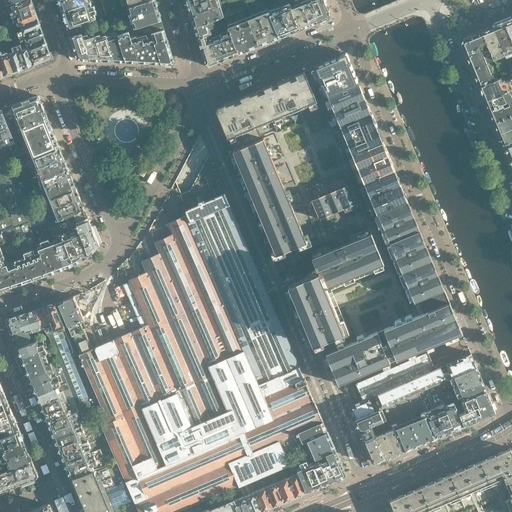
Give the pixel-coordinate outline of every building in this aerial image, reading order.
[(34,9),(31,0),(27,0),(13,6),(15,11),(11,13),(12,18),(34,9)] [(85,3),(84,0),(65,0),(59,2),(62,11),(85,3)] [(161,19),(154,0),(150,0),(132,6),(133,11),(124,14),(126,19),(131,17),(132,22),(136,21),(138,26),(149,23),(161,19)] [(191,16),(218,5),(216,0),(204,0),(188,7),(191,16)] [(258,15),(254,5),(251,0),(240,0),(242,5),(244,9),(249,7),(252,17),(248,19),(259,45),(269,42),(258,15)] [(320,21),(311,0),(301,4),(310,25),(320,21)] [(331,17),(323,0),(310,0),(311,0),(320,21),(331,17)] [(65,19),(93,10),(92,6),(87,8),(85,3),(62,11),(65,19)] [(299,29),(291,9),(289,4),(285,6),(284,4),(278,6),(289,33),(299,29)] [(310,25),(301,4),(291,9),(299,29),(310,25)] [(221,17),(218,5),(191,16),(195,27),(215,19),(221,17)] [(245,10),(244,9),(242,5),(238,7),(232,9),(234,14),(245,10)] [(289,33),(278,6),(273,8),(274,10),(269,13),(268,10),(258,15),(269,42),(279,38),(289,33)] [(38,19),(34,9),(12,18),(14,22),(18,20),(20,26),(38,19)] [(234,14),(232,9),(226,11),(224,16),(225,18),(234,14)] [(91,21),(89,16),(95,15),(93,10),(65,19),(67,28),(75,26),(91,21)] [(120,21),(117,11),(115,11),(110,13),(110,15),(113,23),(120,21)] [(41,28),(38,19),(20,26),(21,31),(17,33),(19,37),(41,28)] [(174,61),(164,30),(161,19),(149,23),(150,28),(153,38),(161,64),(172,64),(174,61)] [(214,31),(212,26),(214,25),(213,22),(216,21),(215,19),(195,27),(198,39),(209,34),(212,33),(214,31)] [(259,45),(248,19),(238,23),(249,49),(259,45)] [(511,19),(503,23),(511,44),(511,43),(511,19)] [(249,49),(238,23),(228,27),(229,30),(238,54),(249,49)] [(503,23),(492,28),(503,55),(509,53),(508,51),(511,48),(511,44),(503,23)] [(89,60),(81,35),(79,29),(76,30),(75,26),(67,28),(70,37),(75,51),(77,57),(80,60),(80,59),(89,60)] [(44,38),(41,28),(19,37),(20,42),(24,40),(26,45),(44,38)] [(492,28),(481,32),(492,57),(498,55),(499,57),(503,55),(492,28)] [(138,63),(129,34),(127,29),(116,33),(118,38),(125,62),(138,63)] [(238,54),(229,30),(219,34),(220,35),(228,58),(238,54)] [(150,63),(141,37),(137,39),(135,32),(129,34),(138,63),(150,63)] [(462,39),(460,43),(461,43),(471,69),(484,64),(493,60),(492,57),(481,32),(462,39)] [(101,61),(93,36),(89,38),(87,33),(81,35),(89,60),(101,61)] [(218,62),(211,39),(209,34),(198,39),(206,64),(209,66),(218,62)] [(112,61),(105,38),(101,39),(99,35),(93,36),(101,61),(112,61)] [(161,64),(153,38),(149,39),(148,35),(141,37),(150,63),(161,64)] [(228,58),(220,35),(211,39),(218,62),(228,58)] [(125,62),(118,38),(112,39),(111,36),(105,38),(112,61),(125,62)] [(48,48),(44,38),(26,45),(27,47),(30,55),(48,48)] [(33,64),(30,55),(27,47),(21,49),(20,45),(15,46),(24,68),(33,64)] [(24,68),(15,46),(11,48),(13,52),(8,54),(14,72),(24,68)] [(50,56),(50,55),(48,48),(30,55),(33,64),(49,58),(50,58),(50,57),(50,56)] [(14,72),(8,54),(2,56),(1,52),(0,52),(0,62),(5,75),(14,72)] [(218,107),(216,111),(218,116),(227,137),(219,140),(268,257),(407,199),(394,170),(382,141),(370,112),(358,83),(346,54),(218,107)] [(484,64),(471,69),(479,87),(495,80),(493,75),(489,76),(484,64)] [(479,87),(484,100),(509,90),(511,88),(511,77),(499,82),(498,79),(495,80),(479,87)] [(511,88),(509,90),(484,100),(489,111),(500,106),(499,103),(507,100),(508,103),(511,101),(511,88)] [(36,96),(2,109),(6,121),(11,120),(17,117),(43,107),(39,97),(38,95),(36,96)] [(500,106),(489,111),(493,122),(511,114),(511,101),(508,103),(509,107),(502,110),(500,106)] [(11,120),(6,121),(8,126),(19,122),(22,127),(47,117),(43,107),(17,117),(11,120)] [(2,109),(0,109),(0,129),(7,146),(10,155),(11,155),(10,152),(15,150),(14,148),(17,147),(15,142),(11,131),(8,126),(6,121),(2,109)] [(511,114),(493,122),(498,133),(509,128),(511,127),(511,114)] [(47,117),(22,127),(26,137),(51,127),(47,117)] [(51,127),(26,137),(30,148),(55,138),(51,127)] [(166,137),(170,130),(164,127),(160,133),(166,137)] [(511,127),(509,128),(498,133),(503,144),(511,140),(511,127)] [(15,130),(11,131),(15,142),(19,140),(15,130)] [(55,138),(30,148),(34,158),(59,148),(55,138)] [(511,140),(503,144),(511,166),(511,140)] [(59,148),(34,158),(38,168),(64,158),(59,148)] [(0,233),(2,233),(7,230),(17,227),(27,223),(28,222),(27,220),(23,209),(19,199),(16,190),(15,189),(12,182),(11,179),(6,169),(1,159),(0,156),(0,188),(0,189),(2,193),(4,197),(7,204),(10,211),(11,215),(7,216),(0,219),(0,233)] [(5,157),(1,159),(6,169),(13,166),(9,156),(5,157)] [(38,168),(34,170),(38,180),(42,178),(68,168),(64,158),(38,168)] [(13,166),(6,169),(11,179),(17,176),(13,166)] [(68,168),(42,178),(46,189),(72,179),(68,168)] [(17,176),(11,179),(12,182),(15,189),(21,187),(17,176)] [(72,179),(46,189),(50,199),(76,189),(72,179)] [(21,187),(15,189),(16,190),(19,199),(25,197),(21,187)] [(76,189),(50,199),(54,209),(80,199),(76,189)] [(74,296),(58,302),(58,303),(81,354),(80,354),(101,407),(96,409),(117,459),(126,483),(134,501),(138,511),(176,511),(184,509),(199,502),(207,499),(228,490),(238,486),(239,487),(239,486),(250,482),(260,477),(282,468),(290,465),(287,458),(284,451),(296,445),(302,443),(307,441),(327,432),(224,193),(204,202),(203,200),(198,202),(198,204),(187,209),(187,210),(186,211),(186,212),(188,214),(167,223),(172,234),(154,242),(159,253),(141,261),(146,272),(128,280),(129,282),(124,285),(142,327),(92,348),(81,321),(84,320),(74,297),(74,296)] [(25,197),(19,199),(23,209),(29,207),(25,197)] [(80,199),(54,209),(59,219),(64,217),(84,209),(80,199)] [(269,259),(323,390),(338,383),(352,378),(360,374),(425,348),(438,342),(462,332),(450,303),(443,288),(431,260),(419,231),(407,201),(269,259)] [(29,207),(23,209),(27,220),(33,217),(29,207)] [(84,209),(64,217),(67,222),(72,237),(81,260),(84,258),(88,256),(89,255),(99,246),(84,209)] [(28,222),(27,223),(30,230),(37,227),(33,217),(27,220),(28,222)] [(59,219),(56,220),(58,226),(67,222),(64,217),(59,219)] [(56,220),(47,224),(49,229),(58,226),(56,220)] [(67,222),(58,226),(61,234),(73,265),(81,260),(72,237),(67,222)] [(0,233),(0,244),(12,239),(17,238),(21,236),(24,241),(28,251),(38,277),(41,277),(47,275),(48,274),(30,230),(27,223),(17,227),(7,230),(2,233),(0,233)] [(47,224),(39,227),(42,235),(50,232),(49,229),(47,224)] [(37,227),(30,230),(48,274),(65,268),(55,243),(51,245),(48,239),(44,241),(42,235),(39,227),(37,227)] [(59,242),(55,243),(65,268),(73,265),(61,234),(57,236),(59,242)] [(25,258),(20,261),(28,281),(36,278),(38,277),(28,251),(23,253),(25,258)] [(3,254),(0,255),(0,266),(5,265),(9,263),(8,259),(6,260),(3,260),(5,259),(3,254)] [(16,266),(11,269),(13,274),(18,284),(28,281),(20,261),(19,259),(18,259),(17,258),(13,259),(14,261),(16,266)] [(5,265),(0,266),(0,278),(13,274),(11,269),(16,266),(14,261),(10,262),(9,263),(5,265)] [(13,274),(0,278),(0,290),(18,284),(13,274)] [(59,385),(37,394),(41,404),(45,413),(48,422),(75,412),(90,407),(97,404),(65,328),(55,304),(54,304),(52,305),(45,307),(52,325),(55,332),(48,335),(52,345),(56,354),(60,363),(64,373),(67,382),(59,385)] [(38,309),(35,310),(43,329),(52,325),(45,307),(38,309)] [(35,310),(26,313),(32,330),(34,333),(43,329),(35,310)] [(26,313),(16,317),(21,329),(26,327),(28,332),(30,331),(32,330),(26,313)] [(8,319),(6,319),(7,321),(11,332),(21,329),(16,317),(16,316),(8,319)] [(18,330),(11,332),(18,348),(24,346),(18,330)] [(18,348),(18,349),(22,358),(44,348),(42,344),(38,346),(36,341),(34,342),(18,348)] [(44,348),(22,358),(26,367),(44,360),(42,355),(46,353),(44,348)] [(362,379),(356,382),(363,400),(373,396),(378,408),(417,392),(426,388),(435,384),(444,381),(438,367),(434,368),(428,352),(427,352),(362,379)] [(447,363),(438,367),(444,381),(449,378),(476,367),(470,353),(460,357),(460,358),(447,363)] [(26,367),(29,376),(52,367),(50,362),(45,364),(44,360),(26,367)] [(23,390),(31,386),(21,365),(13,369),(23,390)] [(52,367),(29,376),(33,385),(51,378),(49,373),(54,371),(52,367)] [(476,367),(449,378),(451,382),(456,380),(457,384),(480,375),(476,367)] [(459,388),(454,390),(456,393),(483,382),(480,375),(457,384),(459,388)] [(51,378),(33,385),(37,394),(59,385),(58,381),(53,382),(51,378)] [(483,382),(456,393),(457,397),(462,395),(463,399),(486,389),(483,382)] [(435,385),(426,389),(432,402),(435,410),(445,433),(454,429),(445,406),(438,390),(435,385)] [(447,386),(438,390),(445,406),(454,429),(464,425),(459,414),(454,403),(451,395),(448,388),(447,386)] [(463,399),(454,403),(459,414),(468,410),(490,401),(488,394),(486,389),(463,399)] [(378,408),(354,418),(354,420),(359,430),(360,433),(362,439),(364,441),(372,461),(376,462),(381,460),(403,451),(436,437),(423,406),(417,392),(378,408)] [(363,400),(349,406),(354,418),(378,408),(373,396),(363,400)] [(0,410),(10,406),(7,399),(0,401),(0,410)] [(490,401),(468,410),(473,421),(487,415),(494,412),(494,410),(490,401)] [(432,402),(423,406),(436,437),(445,433),(435,410),(432,402)] [(0,419),(13,414),(10,406),(0,410),(0,419)] [(468,410),(459,414),(464,425),(473,421),(468,410)] [(75,412),(48,422),(52,430),(74,421),(73,417),(77,415),(75,412)] [(0,429),(16,422),(13,414),(0,419),(0,429)] [(52,430),(55,438),(81,427),(80,423),(76,425),(74,421),(52,430)] [(0,438),(20,431),(16,422),(0,429),(0,438)] [(81,427),(55,438),(58,446),(81,437),(92,432),(89,424),(81,427)] [(24,441),(20,431),(0,438),(0,450),(0,451),(24,441)] [(327,432),(307,441),(311,450),(332,441),(328,432),(327,432)] [(81,437),(58,446),(62,454),(88,443),(86,439),(82,441),(81,437)] [(28,451),(24,441),(0,451),(4,461),(28,451)] [(332,441),(311,450),(315,459),(321,457),(336,451),(332,441)] [(88,443),(62,454),(65,462),(87,453),(86,449),(90,447),(88,443)] [(302,443),(296,445),(300,453),(299,453),(302,461),(303,462),(314,488),(331,481),(321,457),(315,459),(317,464),(314,466),(313,464),(312,465),(310,461),(306,452),(302,443)] [(296,445),(284,451),(287,458),(299,453),(300,453),(296,445)] [(87,453),(65,462),(68,470),(94,459),(95,459),(101,456),(98,448),(87,453)] [(511,511),(511,452),(510,448),(390,500),(394,511),(511,511)] [(32,462),(28,451),(4,461),(8,469),(9,471),(32,462)] [(336,451),(321,457),(331,481),(344,476),(346,475),(345,473),(336,451)] [(94,459),(68,470),(71,477),(94,468),(105,464),(102,456),(101,456),(95,459),(94,459)] [(94,468),(71,477),(83,507),(85,511),(135,511),(131,502),(111,510),(109,505),(106,498),(104,493),(124,484),(126,483),(117,459),(112,461),(105,464),(94,468)] [(302,461),(294,464),(306,492),(314,488),(303,462),(302,461)] [(36,477),(37,474),(32,462),(9,471),(8,469),(0,471),(0,476),(5,489),(36,477)] [(264,487),(254,491),(262,511),(306,492),(294,464),(294,463),(290,465),(294,474),(287,477),(282,468),(260,477),(264,487)] [(250,482),(239,486),(250,511),(258,511),(262,511),(254,491),(250,482)] [(238,486),(228,490),(237,511),(250,511),(239,486),(239,487),(238,486)] [(237,511),(228,490),(207,499),(212,511),(237,511)] [(212,511),(207,499),(199,502),(203,511),(212,511)] [(203,511),(199,502),(184,509),(184,511),(203,511)]
